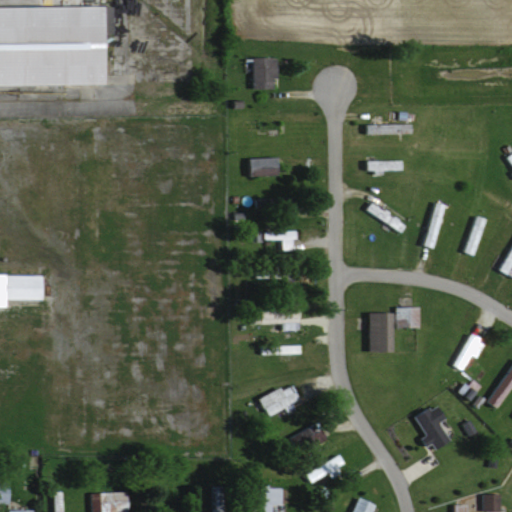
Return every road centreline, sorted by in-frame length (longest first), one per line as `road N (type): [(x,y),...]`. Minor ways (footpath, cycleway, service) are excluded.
road 1 (residential): [(403,511),(393,479),(342,408),(333,349),(333,88)]
road 2 (residential): [(333,277),(415,280),(511,322)]
